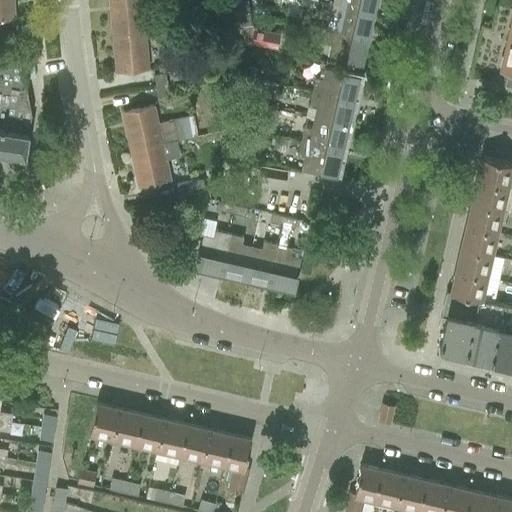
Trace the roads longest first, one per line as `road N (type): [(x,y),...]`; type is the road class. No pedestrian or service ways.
road 1 (residential): [(0,354),(338,432)]
road 2 (tertiary): [(346,371),(413,107)]
road 3 (residential): [(346,371),(194,325),(124,285)]
road 4 (residential): [(94,179),(67,0)]
road 5 (tertiary): [(338,432),(511,476)]
road 6 (tertiary): [(511,410),(346,371)]
